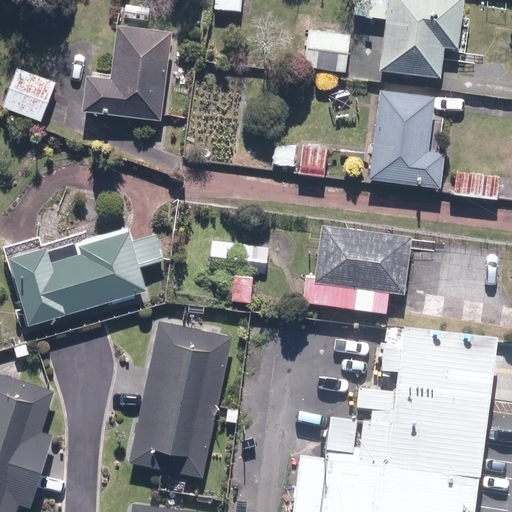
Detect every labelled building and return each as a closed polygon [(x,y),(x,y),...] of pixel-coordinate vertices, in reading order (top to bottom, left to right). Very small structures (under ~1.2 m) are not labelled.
[(247,0),(217,0),(217,10),(247,13),(247,0)] [(464,48),(470,0),(355,0),(354,12),(390,16),(384,66),(445,74),(449,46),(464,48)] [(115,73),(89,72),(87,113),(168,117),(173,24),(118,21),(115,73)] [(353,31),(315,26),(310,63),(348,68),(353,31)] [(61,79),(23,63),(7,101),(45,117),(61,79)] [(434,148),(441,90),(385,83),(373,176),(446,186),(451,150),(434,148)] [(331,143),(304,141),(302,168),(329,170),(331,143)] [(324,220),(319,271),(305,270),(302,301),(387,309),(389,286),(409,288),(414,228),(324,220)] [(152,291),(144,261),(163,255),(157,232),(137,238),(135,228),(80,242),(81,248),(54,255),(49,236),(9,247),(29,324),(152,291)] [(207,472),(233,335),(161,321),(147,395),(135,458),(207,472)] [(473,511),(495,336),(388,324),(382,370),(402,373),(400,391),(362,388),(360,407),(376,410),(375,421),(335,416),(330,457),(305,454),(297,511),(473,511)] [(0,511),(19,511),(22,505),(35,509),(46,471),(57,434),(45,430),(58,386),(0,368),(0,511)]
